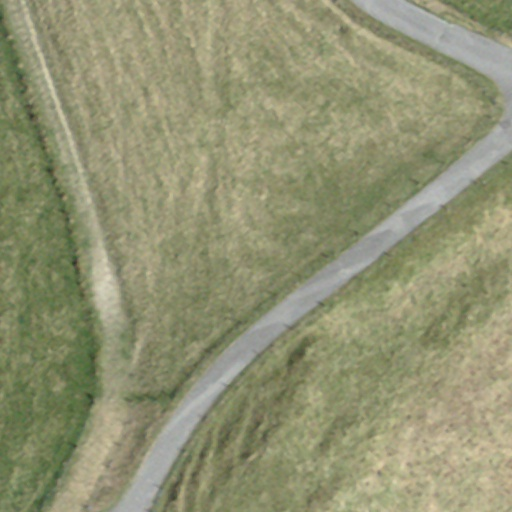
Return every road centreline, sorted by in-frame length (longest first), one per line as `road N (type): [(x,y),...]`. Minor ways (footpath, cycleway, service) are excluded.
road 1 (track): [(133,511),(196,394),(267,327),(511,132)]
road 2 (unclassified): [(362,0),(511,76)]
